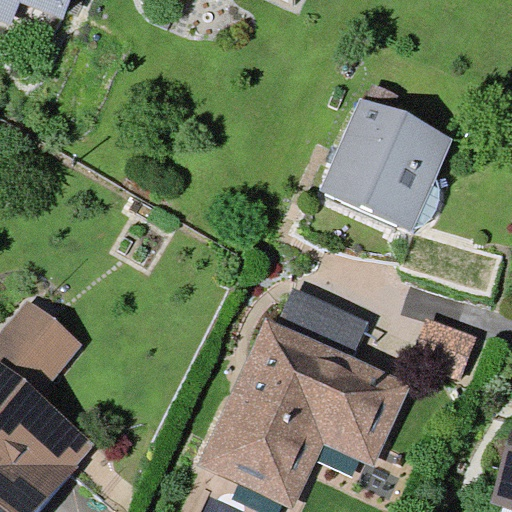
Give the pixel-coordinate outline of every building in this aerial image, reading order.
[(58,21),(67,0),(0,0),(0,17),(7,21),(16,1),(58,21)] [(270,0),(290,9),(294,0),(270,0)] [(359,112),(320,199),(408,237),(419,233),(426,226),(431,218),(434,208),(434,198),(431,187),(426,185),(442,149),(381,122),(388,107),(368,99),(362,113),(359,112)] [(0,511),(38,511),(69,475),(36,447),(53,427),(27,406),(72,351),(25,313),(3,340),(25,359),(3,386),(0,383),(0,511)] [(442,366),(451,341),(431,334),(422,359),(442,366)] [(267,341),(207,469),(283,504),(320,425),(370,448),(392,400),(267,341)] [(511,511),(511,457),(496,508),(511,511)]
